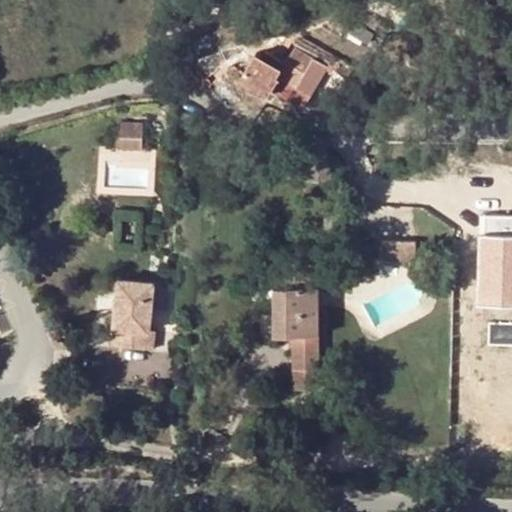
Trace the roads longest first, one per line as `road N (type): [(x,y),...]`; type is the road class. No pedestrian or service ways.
road 1 (tertiary): [(511,499),(68,479),(0,490)]
road 2 (residential): [(0,263),(26,355),(0,382)]
